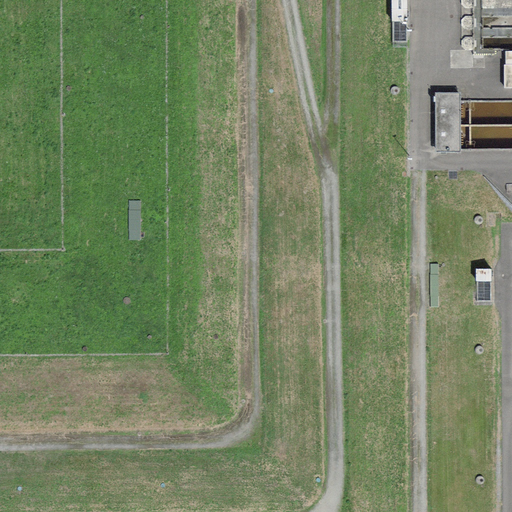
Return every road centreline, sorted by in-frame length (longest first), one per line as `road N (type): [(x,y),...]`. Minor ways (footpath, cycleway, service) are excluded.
road 1 (track): [(333,0),(336,482),(325,511)]
road 2 (track): [(250,0),(253,402),(235,434)]
road 3 (track): [(418,161),(419,511)]
road 4 (track): [(507,228),(510,511)]
road 5 (track): [(218,441),(0,444)]
road 6 (track): [(287,0),(310,115),(334,164)]
road 7 (track): [(417,0),(418,161)]
